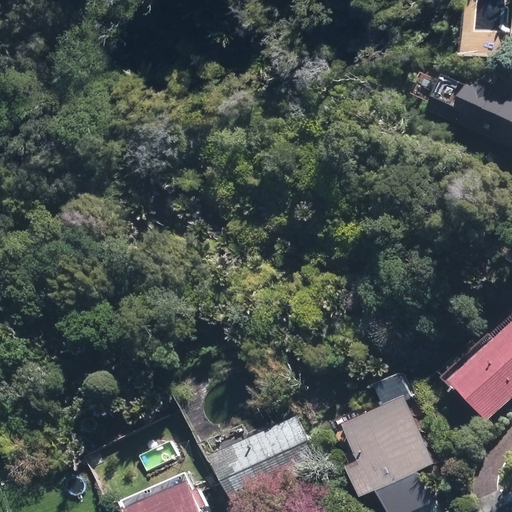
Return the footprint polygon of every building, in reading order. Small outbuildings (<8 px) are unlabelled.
[(498,0),(462,0),(460,53),(496,54),(498,0)] [(441,109),(436,120),(511,154),(511,97),(481,83),(477,92),(454,81),(452,87),(430,77),(420,99),(441,109)] [(511,332),(499,345),(492,337),(448,378),(493,425),(511,406),(511,332)] [(411,399),(349,430),(366,463),(353,470),(368,500),(381,494),(389,511),(418,511),(437,503),(423,475),(444,465),(411,399)] [(306,416),(217,460),(242,509),(331,466),(306,416)] [(211,511),(217,509),(205,484),(200,486),(195,476),(131,504),(135,511),(211,511)]
